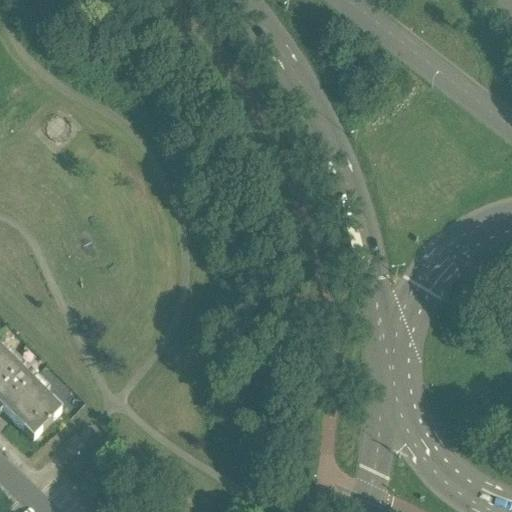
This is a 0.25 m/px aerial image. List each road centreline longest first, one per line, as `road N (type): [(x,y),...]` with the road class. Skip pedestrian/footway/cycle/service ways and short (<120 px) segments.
road 1 (trunk): [(239,0),(290,65),(333,150),(390,364)]
road 2 (trunk): [(511,122),(354,0)]
road 3 (trunk): [(511,222),(440,262),(419,287),(390,364)]
road 4 (trunk): [(392,391),(453,480),(511,508)]
road 5 (primary): [(392,391),(364,511)]
